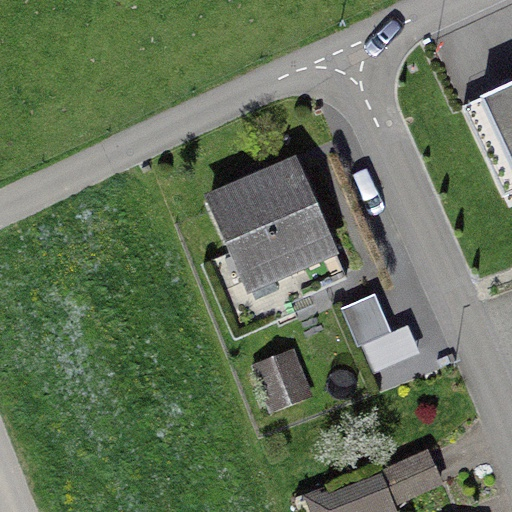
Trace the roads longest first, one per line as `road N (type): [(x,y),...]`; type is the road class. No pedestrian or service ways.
road 1 (residential): [(511,456),(339,49)]
road 2 (residential): [(0,207),(339,49)]
